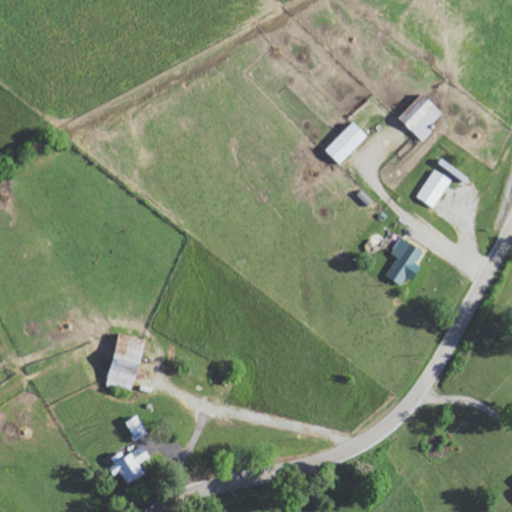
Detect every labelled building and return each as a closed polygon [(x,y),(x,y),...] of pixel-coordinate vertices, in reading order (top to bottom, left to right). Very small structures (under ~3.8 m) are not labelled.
[(426,141),(435,131),(432,128),(446,112),(425,93),(402,119),(426,141)] [(371,135),(356,122),(329,151),(343,165),(371,135)] [(419,197),(436,208),(454,180),(436,169),(419,197)] [(393,254),(400,258),(388,276),(402,285),(408,277),(415,281),(424,267),(418,263),(426,252),(404,238),(393,254)] [(149,340),(122,334),(111,385),(137,391),(149,340)] [(135,441),(149,436),(142,416),(128,421),(135,441)] [(130,485),(147,473),(141,464),(152,456),(144,445),(127,457),(125,454),(109,465),(117,476),(121,473),(130,485)]
